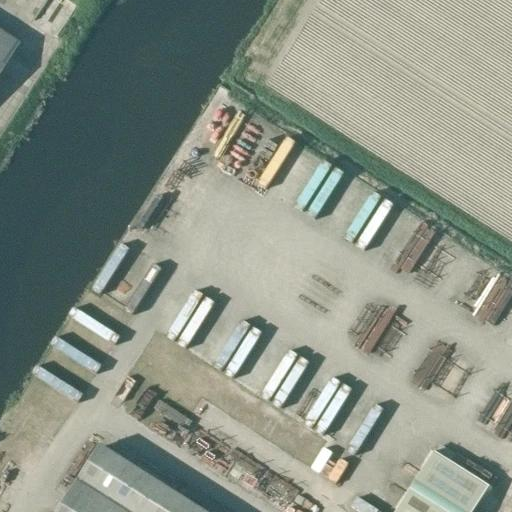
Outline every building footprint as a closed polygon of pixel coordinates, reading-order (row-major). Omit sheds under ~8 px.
[(0,72),(17,46),(0,35),(0,72)] [(409,265),(428,275),(443,248),(424,238),(409,265)] [(288,266),(273,292),(296,305),(311,278),(288,266)] [(181,294),(152,349),(219,384),(226,370),(200,356),(221,315),(181,294)] [(143,328),(134,345),(144,350),(153,332),(143,328)] [(265,396),(284,354),(240,334),(221,376),(265,396)] [(325,414),(334,419),(342,407),(334,403),(344,387),(315,369),(284,419),(312,436),(325,414)] [(16,448),(30,455),(41,433),(27,426),(16,448)] [(60,511),(202,511),(102,447),(60,511)] [(435,451),(396,511),(472,511),(489,485),(435,451)]
